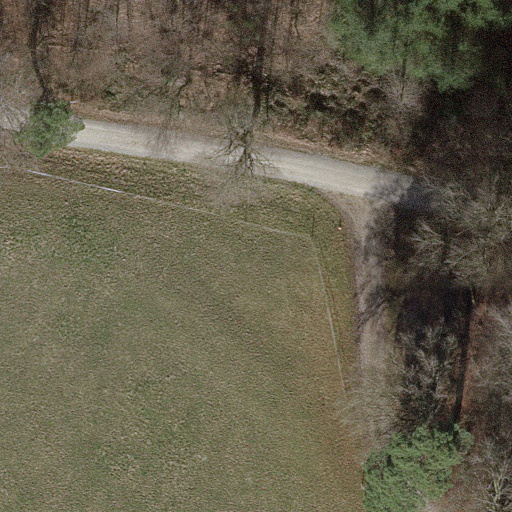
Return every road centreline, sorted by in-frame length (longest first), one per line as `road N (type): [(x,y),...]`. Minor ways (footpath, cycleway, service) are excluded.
road 1 (track): [(0,108),(43,127),(511,218)]
road 2 (track): [(437,511),(382,417),(363,185)]
